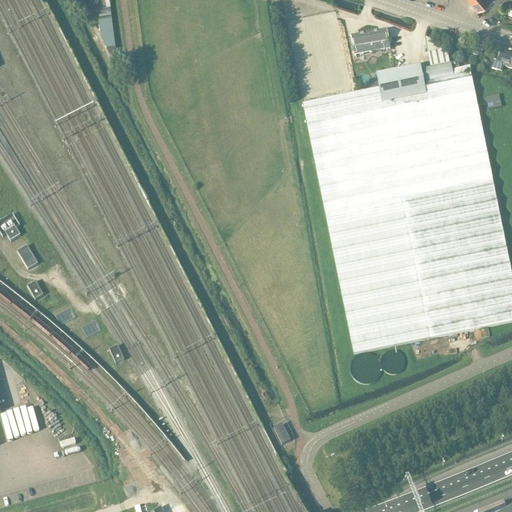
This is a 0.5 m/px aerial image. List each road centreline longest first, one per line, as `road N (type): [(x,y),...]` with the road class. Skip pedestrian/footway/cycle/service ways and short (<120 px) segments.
road 1 (track): [(54,0),(262,407),(293,411)]
road 2 (unclassified): [(327,511),(307,467),(316,438),(511,353)]
road 3 (track): [(120,508),(134,483),(122,454),(44,360),(0,324)]
road 4 (motorway): [(511,466),(395,511)]
